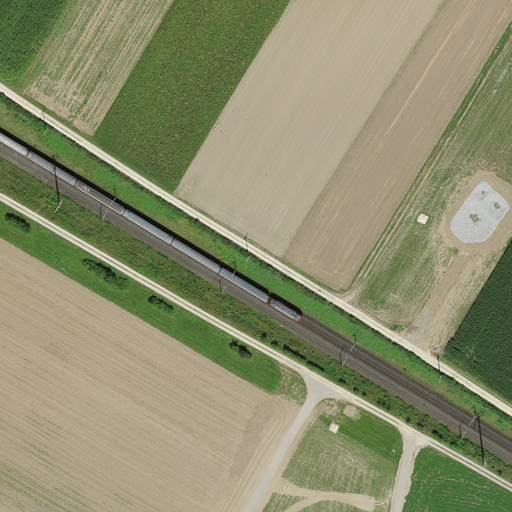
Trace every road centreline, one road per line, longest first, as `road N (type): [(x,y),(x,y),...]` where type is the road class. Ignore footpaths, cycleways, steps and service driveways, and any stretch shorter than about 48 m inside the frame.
road 1 (track): [(0,90),(511,415)]
road 2 (track): [(511,490),(0,200)]
